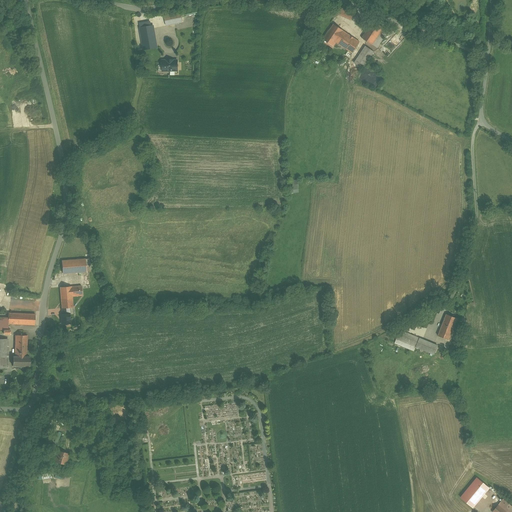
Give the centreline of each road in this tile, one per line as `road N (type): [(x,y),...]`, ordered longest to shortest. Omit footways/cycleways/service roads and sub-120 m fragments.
road 1 (unclassified): [(27,412),(66,201),(25,0)]
road 2 (unclassified): [(95,0),(137,8),(221,0)]
